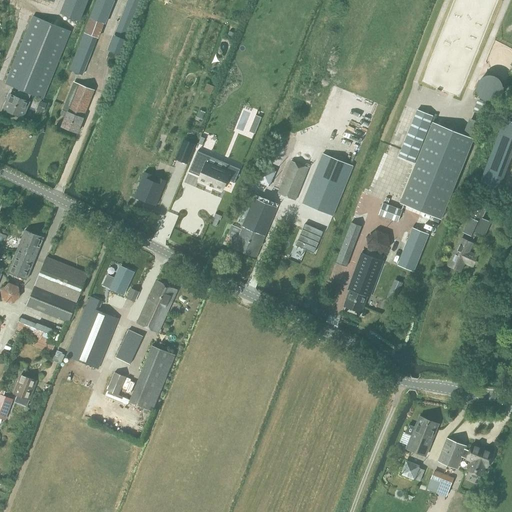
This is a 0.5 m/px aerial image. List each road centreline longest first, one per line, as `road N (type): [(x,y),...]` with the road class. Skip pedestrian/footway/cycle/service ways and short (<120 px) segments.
road 1 (tertiary): [(511,395),(400,381),(354,343),(0,171)]
road 2 (track): [(329,332),(413,98),(461,106),(505,0)]
road 3 (track): [(511,258),(462,391)]
road 4 (track): [(60,0),(56,10),(30,9),(0,94)]
